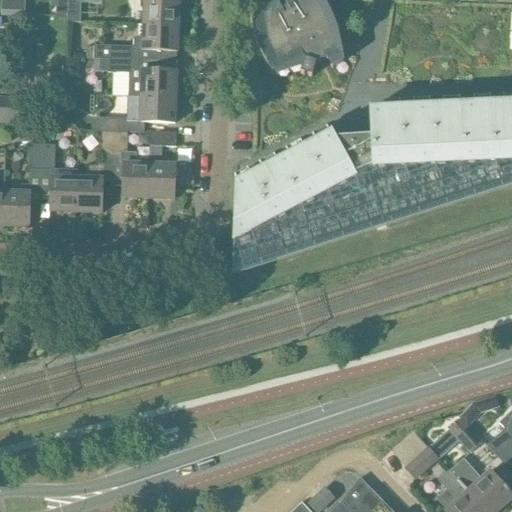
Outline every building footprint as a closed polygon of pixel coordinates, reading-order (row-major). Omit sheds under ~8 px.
[(80,0),(66,0),(66,23),(80,24),(80,0)] [(144,27),(179,28),(180,2),(170,2),(169,0),(145,0),(145,1),(144,27)] [(325,0),(293,0),(287,4),(289,7),(280,13),(276,5),(252,8),(253,27),(257,45),(264,62),(274,77),(276,76),(274,73),(301,58),(301,59),(303,58),(304,61),(300,75),(312,79),(316,65),(326,61),(328,63),(329,62),(328,60),(342,55),(343,61),(345,61),(342,39),(335,18),(325,0)] [(86,48),(86,60),(95,60),(109,60),(109,61),(166,63),(166,53),(179,54),(179,28),(144,27),(139,27),(139,40),(134,40),(134,47),(95,46),(95,48),(86,48)] [(142,98),(177,99),(178,74),(166,74),(166,63),(109,61),(108,73),(129,74),(128,97),(142,98)] [(237,154),(236,186),(233,245),(234,245),(233,270),(511,180),(511,77),(369,84),(351,94),(329,62),(328,63),(326,61),(316,65),(312,79),(314,79),(328,106),(237,154)] [(127,120),(127,124),(144,124),(177,125),(177,99),(142,98),(128,97),(128,110),(127,120)] [(0,101),(0,124),(38,125),(38,102),(15,102),(0,101)] [(113,181),(115,133),(109,133),(102,132),(102,133),(101,166),(87,166),(87,180),(77,180),(76,215),(102,216),(103,181),(113,181)] [(128,133),(115,133),(114,159),(119,159),(119,166),(124,166),(123,200),(148,201),(150,166),(137,165),(137,153),(127,153),(128,133)] [(175,134),(150,133),(149,146),(175,148),(175,134)] [(28,169),(41,170),(43,146),(29,145),(28,169)] [(43,146),(41,170),(55,170),(56,146),(43,146)] [(150,166),(148,201),(174,201),(175,166),(150,166)] [(50,206),(50,214),(76,215),(77,180),(78,171),(55,170),(52,170),(51,179),(50,206)] [(31,195),(5,194),(4,229),(29,230),(31,195)] [(498,408),(495,399),(472,405),(461,417),(463,419),(461,421),(466,426),(477,414),(498,408)] [(506,430),(488,447),(504,464),(505,466),(511,459),(511,414),(501,425),(506,430)] [(451,430),(430,449),(438,458),(459,439),(472,454),(483,444),(466,426),(461,421),(451,430)] [(438,458),(430,449),(406,471),(415,480),(438,458)] [(464,459),(449,472),(485,511),(500,511),(511,501),(511,495),(490,473),(482,480),(464,459)] [(485,511),(449,472),(438,481),(447,492),(437,501),(447,511),(485,511)] [(349,511),(348,511),(390,511),(360,480),(341,504),(349,511)] [(321,511),(334,500),(326,490),(310,506),(315,511),(321,511)] [(308,511),(301,503),(291,511),(308,511)]
